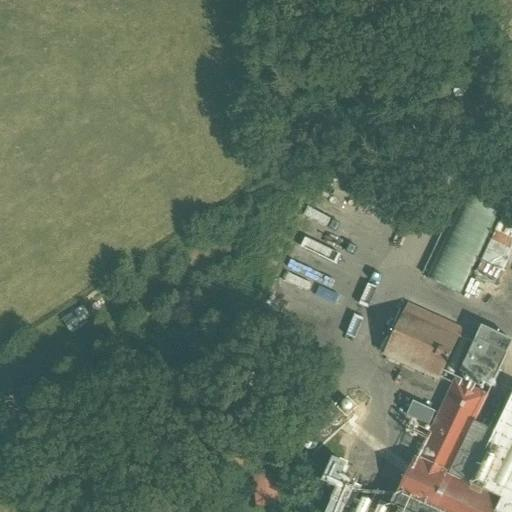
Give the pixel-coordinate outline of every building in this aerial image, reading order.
[(468,193),(427,280),(460,296),(501,209),(468,193)] [(501,284),(511,259),(511,214),(509,213),(480,275),(501,284)] [(462,331),(408,306),(404,315),(458,340),(462,331)] [(404,315),(384,356),(439,380),(458,340),(404,315)] [(463,336),(446,371),(454,375),(471,340),(463,336)] [(509,352),(478,337),(460,374),(491,388),(509,352)] [(455,384),(418,463),(414,461),(390,511),(496,511),(501,502),(469,486),(449,477),(487,398),(455,384)] [(511,511),(511,397),(469,486),(501,502),(496,511),(511,511)] [(354,411),(354,408),(354,406),(352,403),(350,402),(347,402),(345,402),(342,404),(341,406),(341,408),(341,411),(343,413),(345,415),(348,415),(350,414),(352,413),(354,411)] [(341,423),(342,420),(341,418),(340,416),(337,414),(335,414),(332,414),(330,416),(329,418),(328,421),(329,423),(330,426),(333,427),(335,427),(338,427),(340,425),(341,423)] [(331,434),(331,431),(330,429),(329,427),(327,425),(324,425),(322,425),(319,427),(318,429),(318,432),(318,434),(320,437),(322,438),(324,438),(327,438),(329,436),(331,434)] [(318,448),(318,446),(318,443),(316,441),(314,439),(311,439),(308,439),(306,441),(305,443),(304,446),(305,449),(306,451),(309,452),(311,453),(314,452),(316,451),(318,448)] [(273,476),(252,480),(258,507),(278,504),(273,476)] [(348,511),(361,487),(343,479),(327,511),(348,511)]
